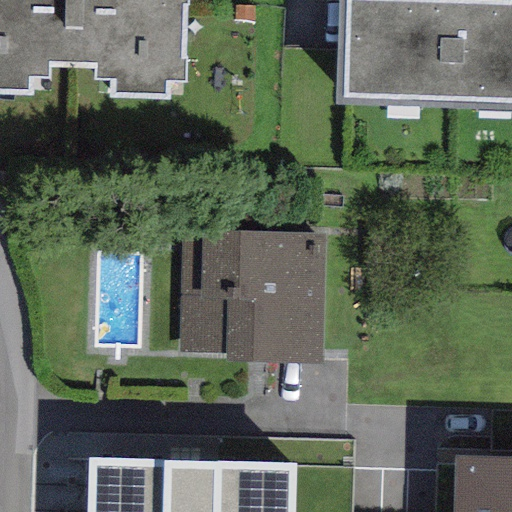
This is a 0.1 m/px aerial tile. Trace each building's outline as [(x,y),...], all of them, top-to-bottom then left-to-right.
[(110,96),(167,98),(167,82),(186,82),(188,0),(0,0),(0,95),(30,96),(30,79),(47,80),(48,65),(94,66),(93,80),(111,81),(110,96)] [(511,0),(337,0),(334,105),(511,110),(511,0)] [(228,354),(228,361),(323,364),(326,233),(181,230),(178,353),(228,354)] [(290,511),(292,464),(88,458),(86,511),(290,511)] [(511,511),(511,460),(452,459),(451,511),(511,511)]
